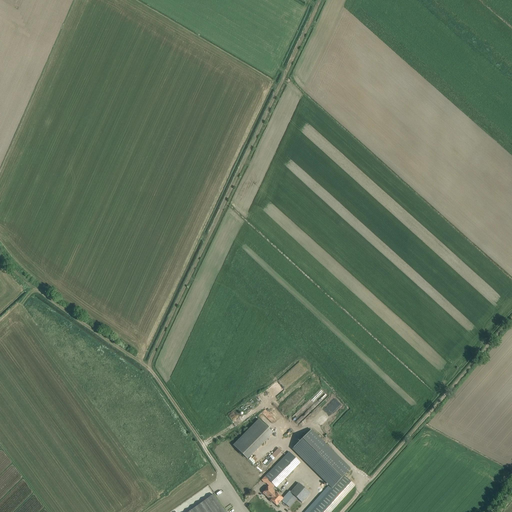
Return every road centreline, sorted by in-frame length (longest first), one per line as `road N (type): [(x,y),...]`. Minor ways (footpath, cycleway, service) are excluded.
road 1 (track): [(147,367),(320,0)]
road 2 (track): [(0,250),(32,286),(147,367)]
